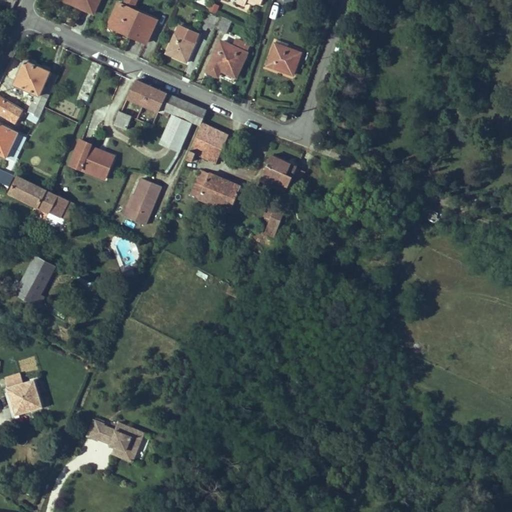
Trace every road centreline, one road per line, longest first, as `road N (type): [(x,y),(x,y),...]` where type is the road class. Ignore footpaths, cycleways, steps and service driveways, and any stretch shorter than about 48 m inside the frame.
road 1 (residential): [(23,16),(296,140)]
road 2 (residential): [(296,140),(511,232)]
road 3 (residential): [(296,140),(351,0)]
